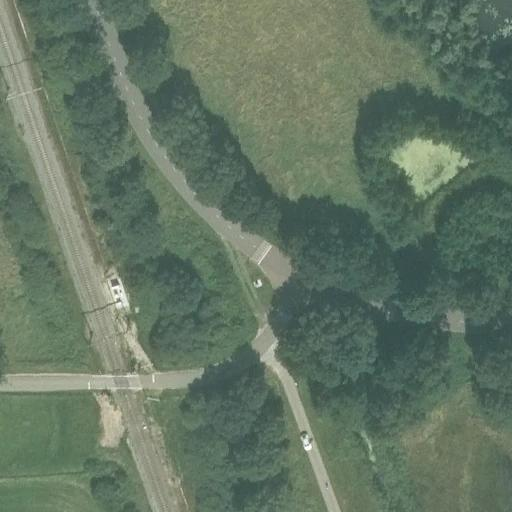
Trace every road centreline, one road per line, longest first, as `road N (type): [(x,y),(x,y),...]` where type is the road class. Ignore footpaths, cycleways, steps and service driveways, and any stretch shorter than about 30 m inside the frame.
road 1 (tertiary): [(299,275),(254,249),(180,179),(154,144),(88,0)]
road 2 (unclassified): [(299,275),(272,335),(221,372),(172,381),(0,382)]
road 3 (tertiary): [(299,275),(416,321),(511,326)]
